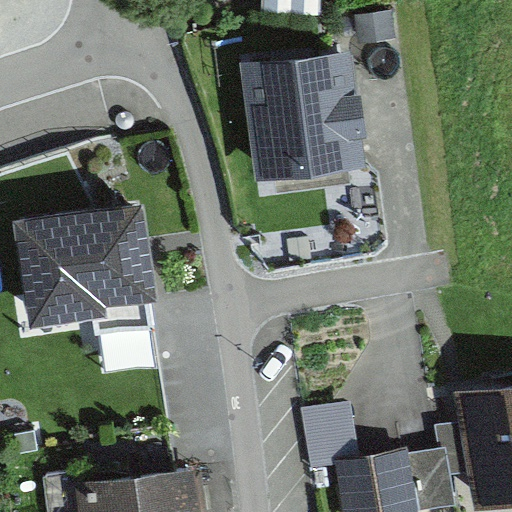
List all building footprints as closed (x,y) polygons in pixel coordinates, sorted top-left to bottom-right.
[(250,0),(250,37),(309,39),(310,0),(250,0)] [(366,44),(250,58),(266,188),(382,174),(366,44)] [(21,214),(36,322),(158,305),(142,197),(21,214)] [(511,511),(511,385),(474,391),(493,511),(511,511)] [(427,511),(427,508),(468,502),(460,448),(423,454),(421,443),(347,453),(355,511),(427,511)] [(215,511),(208,455),(51,476),(55,511),(215,511)]
